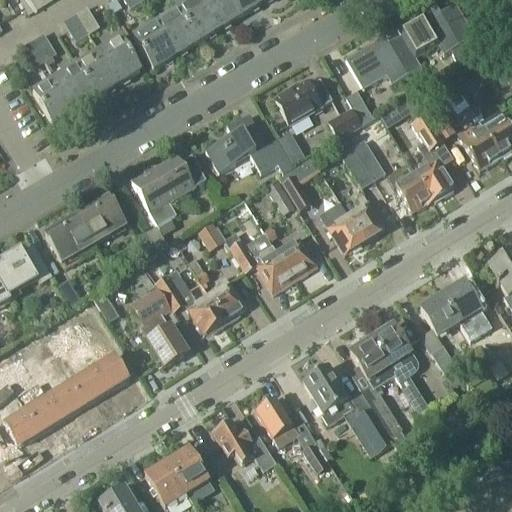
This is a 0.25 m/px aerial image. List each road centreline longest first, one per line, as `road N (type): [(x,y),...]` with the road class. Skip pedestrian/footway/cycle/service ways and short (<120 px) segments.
road 1 (residential): [(511,203),(11,511)]
road 2 (unclassified): [(377,0),(47,188)]
